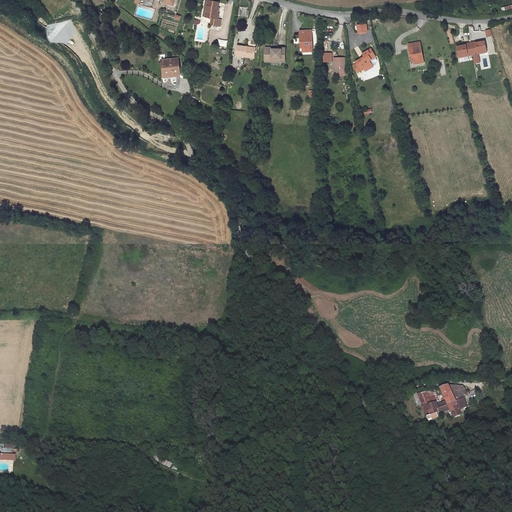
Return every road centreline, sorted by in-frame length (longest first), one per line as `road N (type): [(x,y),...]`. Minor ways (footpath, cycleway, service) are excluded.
road 1 (unclassified): [(72,0),(122,88),(177,129),(233,201),(242,247),(349,394),(363,400),(478,384)]
road 2 (unclassified): [(511,16),(478,22),(400,11),(343,15),(268,0)]
